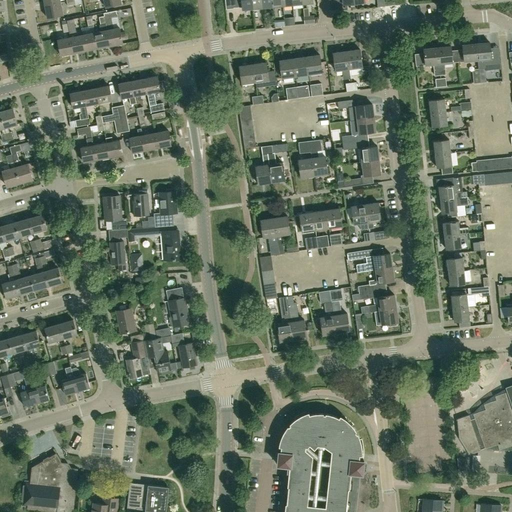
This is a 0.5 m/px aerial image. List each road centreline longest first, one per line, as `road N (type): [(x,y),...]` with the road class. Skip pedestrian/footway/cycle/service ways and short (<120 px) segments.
road 1 (residential): [(226,379),(177,52)]
road 2 (residential): [(390,511),(374,355)]
road 3 (residential): [(408,239),(390,89)]
road 4 (residential): [(374,355),(226,379)]
road 5 (residential): [(177,52),(325,32)]
road 6 (residential): [(222,511),(226,379)]
road 7 (residential): [(383,26),(487,17),(511,24)]
